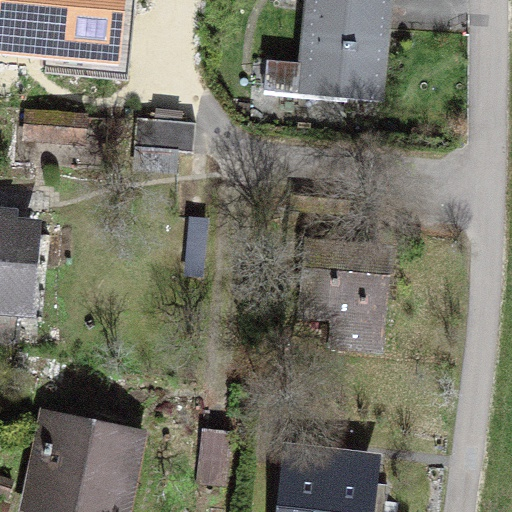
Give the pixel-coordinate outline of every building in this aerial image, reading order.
[(387,0),(309,0),(303,63),(267,59),(264,88),(378,100),(387,0)] [(85,117),(25,113),(24,139),(84,142),(85,117)] [(193,152),(196,122),(136,117),(133,147),(193,152)] [(364,298),(370,249),(308,243),(310,228),(345,233),(349,199),(293,194),(287,257),(306,258),(302,313),(333,316),(330,342),(379,347),(383,298),(364,298)] [(0,298),(18,300),(17,303),(24,304),(25,296),(22,296),(28,233),(31,233),(31,225),(24,224),(24,228),(0,226),(0,298)] [(46,425),(30,504),(70,511),(120,511),(134,443),(46,425)] [(196,480),(224,483),(230,433),(202,429),(196,480)] [(345,472),(346,459),(311,454),(309,468),(291,465),(285,511),(363,511),(368,474),(345,472)]
